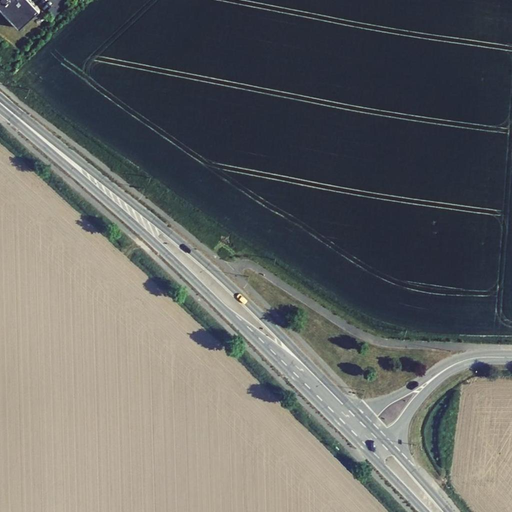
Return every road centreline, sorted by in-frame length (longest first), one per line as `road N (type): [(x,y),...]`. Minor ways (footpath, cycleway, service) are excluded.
road 1 (primary): [(360,417),(195,253),(0,102)]
road 2 (primary): [(0,104),(344,430)]
